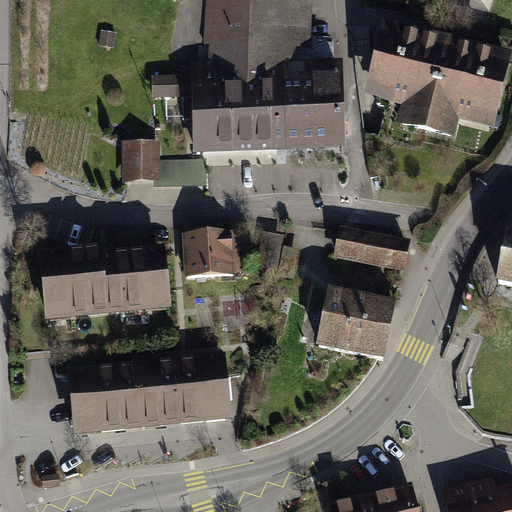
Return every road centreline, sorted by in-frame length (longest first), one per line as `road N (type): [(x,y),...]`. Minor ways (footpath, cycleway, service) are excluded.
road 1 (residential): [(4,189),(148,217),(300,205),(421,215)]
road 2 (tertiary): [(107,511),(303,461),(345,440),(397,394)]
road 3 (tertiary): [(397,394),(471,234),(511,182)]
